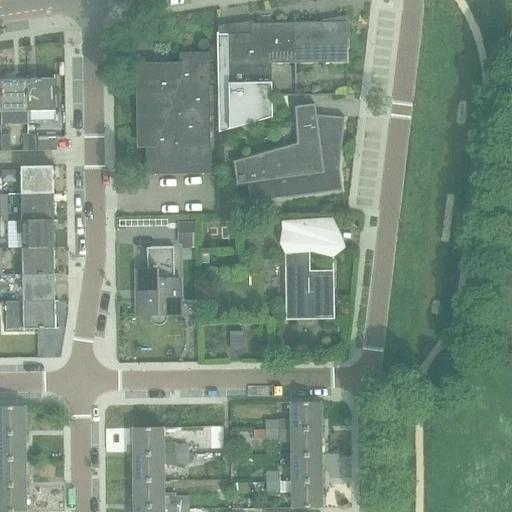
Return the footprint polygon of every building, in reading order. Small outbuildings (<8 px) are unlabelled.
[(295,64),(295,23),(250,24),(250,34),(218,35),(218,33),(216,33),(218,133),(272,117),(271,64),(295,64)] [(346,23),(321,23),(295,23),(295,64),(346,63),(346,23)] [(179,69),(158,70),(141,70),(143,142),(145,142),(146,175),(211,174),(209,53),(179,54),(179,69)] [(27,111),(27,80),(0,80),(0,95),(0,112),(0,122),(14,122),(14,112),(27,111)] [(54,80),(27,80),(28,111),(28,124),(55,123),(54,111),(55,111),(54,80)] [(314,105),(311,105),(294,107),(297,144),(233,162),(236,185),(247,184),(250,204),(342,191),(339,170),(344,118),(316,116),(314,105)] [(10,152),(10,135),(1,135),(1,152),(10,152)] [(37,135),(28,135),(28,151),(57,151),(56,137),(37,137),(37,135)] [(52,195),(52,167),(21,168),(21,196),(52,195)] [(53,221),(52,195),(21,196),(22,222),(53,221)] [(22,222),(10,223),(10,249),(22,249),(53,249),(53,221),(22,222)] [(332,223),(312,224),(284,224),(285,321),(334,320),(333,271),(310,271),(309,249),(333,248),(332,223)] [(179,301),(178,279),(178,248),(146,248),(147,270),(137,270),(137,291),(142,291),(142,300),(140,300),(140,318),(150,318),(151,321),(154,324),(158,325),(163,324),(165,321),(166,317),(175,317),(174,301),(179,301)] [(54,275),(53,249),(22,249),(22,276),(54,275)] [(54,302),(54,275),(22,276),(23,303),(54,302)] [(54,302),(23,303),(10,304),(11,330),(55,329),(54,302)] [(279,422),(265,422),(265,430),(320,429),(320,420),(320,403),(290,403),(291,420),(279,420),(279,422)] [(0,433),(25,433),(24,407),(0,407),(0,433)] [(149,429),(133,429),(133,446),(133,455),(162,455),(175,455),(175,445),(175,443),(162,443),(162,429),(149,429)] [(320,429),(265,430),(265,440),(279,440),(279,441),(291,441),(291,456),(321,456),(320,439),(320,429)] [(25,444),(25,433),(0,433),(0,459),(25,460),(25,444)] [(188,445),(175,445),(175,455),(188,454),(188,445)] [(188,454),(175,455),(175,465),(188,465),(188,454)] [(162,455),(133,455),(133,465),(133,481),(163,481),(162,465),(175,465),(175,455),(162,455)] [(321,482),(321,456),(291,456),(291,472),(279,472),(279,473),(266,473),(266,483),(321,482)] [(25,476),(25,460),(0,459),(0,486),(25,486),(25,476)] [(163,494),(163,481),(133,481),(134,508),(189,507),(189,497),(177,497),(177,494),(163,494)] [(321,508),(321,482),(266,483),(266,492),(280,492),(280,494),(292,494),(292,509),(321,508)] [(0,511),(25,511),(25,486),(0,486),(0,511)]
